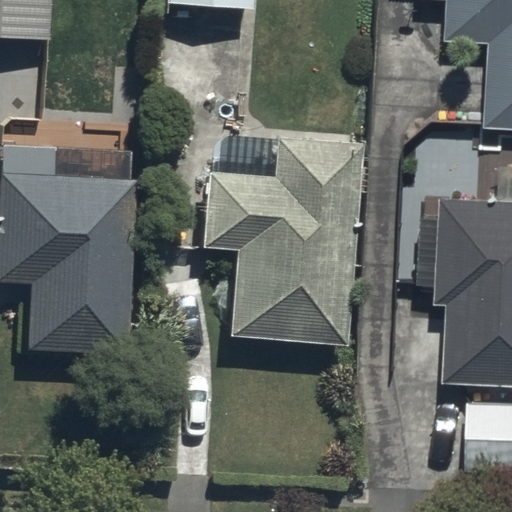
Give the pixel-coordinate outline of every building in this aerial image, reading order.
[(0,0),(0,31),(45,34),(46,0),(0,0)] [(504,124),(511,124),(511,0),(440,0),(440,4),(504,124)] [(349,349),(366,148),(216,135),(205,252),(234,254),(227,338),(349,349)] [(28,353),(132,358),(141,183),(0,175),(0,278),(32,280),(28,353)] [(511,387),(511,199),(445,197),(437,384),(511,387)] [(511,389),(466,390),(466,471),(511,470),(511,389)]
